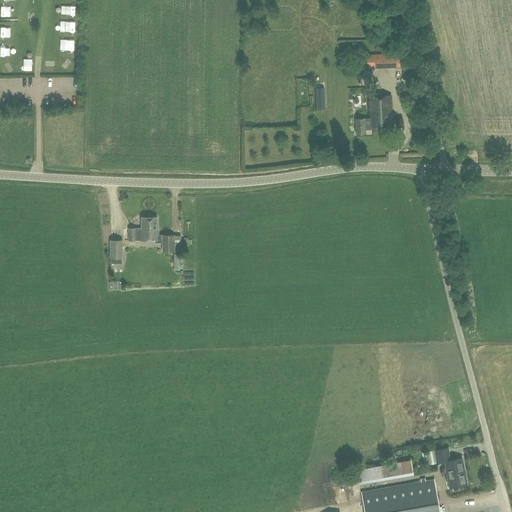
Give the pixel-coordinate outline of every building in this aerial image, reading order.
[(396,66),(403,66),(403,60),(402,53),(366,54),(366,62),(366,67),(375,67),(396,66)] [(60,87),(79,88),(80,71),(61,71),(60,87)] [(326,86),(315,87),(316,108),(326,108),(326,86)] [(355,134),(366,134),(366,130),(372,129),(372,128),(392,127),(390,95),(369,97),(370,117),(355,118),(355,134)] [(128,227),(128,239),(153,240),(153,242),(162,243),(162,251),(173,251),(173,235),(158,235),(158,228),(157,228),(157,217),(141,216),(141,227),(128,227)] [(110,239),(110,258),(110,263),(121,263),(120,255),(122,258),(122,239),(110,239)] [(448,447),(435,449),(437,462),(444,461),(449,487),(467,484),(462,458),(450,460),(448,447)] [(413,475),(411,460),(351,470),(353,485),(413,475)] [(440,511),(435,479),(361,492),(364,511),(440,511)]
